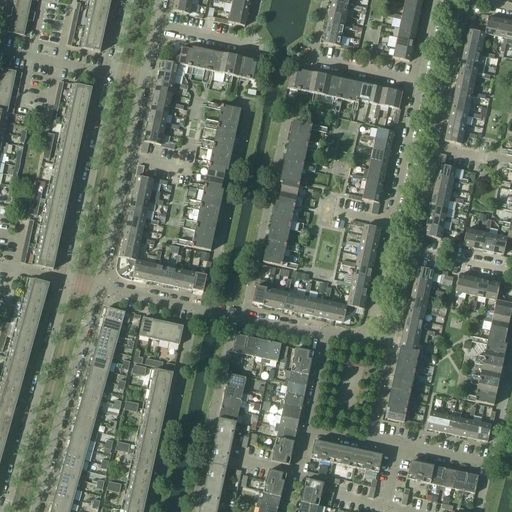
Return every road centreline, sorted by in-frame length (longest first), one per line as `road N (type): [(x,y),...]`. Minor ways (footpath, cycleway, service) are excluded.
road 1 (residential): [(422,82),(364,343)]
road 2 (residential): [(408,250),(463,0)]
road 3 (residential): [(325,334),(94,286)]
road 4 (residential): [(32,511),(94,286)]
road 5 (residential): [(57,279),(0,505)]
road 6 (residential): [(111,73),(57,279)]
road 7 (residential): [(94,286),(144,81)]
road 8 (residential): [(422,82),(311,58),(292,62)]
